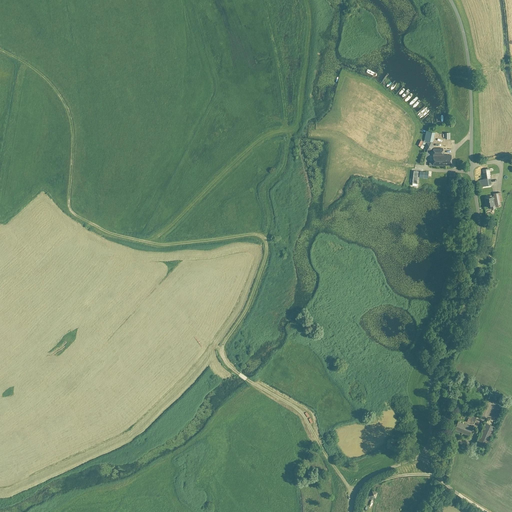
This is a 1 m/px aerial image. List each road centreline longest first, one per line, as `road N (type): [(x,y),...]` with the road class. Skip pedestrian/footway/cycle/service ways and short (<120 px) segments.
road 1 (track): [(0,50),(44,75),(66,105),(72,215),(161,245),(263,238),(257,279),(222,358),(299,411),(355,493)]
road 2 (unclassified): [(425,449),(429,387),(467,297),(478,235),(469,73),(450,0)]
